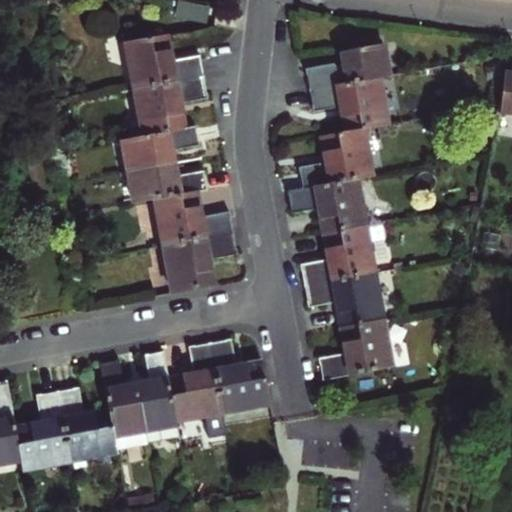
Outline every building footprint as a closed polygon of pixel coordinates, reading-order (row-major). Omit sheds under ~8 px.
[(200,55),(173,60),(168,34),(126,42),(135,90),(204,77),(200,55)] [(342,61),(305,68),(309,90),(378,77),(388,75),(382,44),(340,52),(342,61)] [(511,115),(511,71),(504,71),(499,114),(511,115)] [(181,103),(208,98),(204,77),(135,90),(144,137),(186,129),(181,103)] [(345,132),(362,129),(387,124),(378,77),(309,90),(313,111),(340,106),(345,132)] [(129,172),(175,163),(173,151),(199,146),(196,127),(186,129),(144,137),(123,141),(129,172)] [(326,162),(298,167),(302,188),(356,178),(371,175),(362,129),(345,132),(321,136),(326,162)] [(175,163),(129,172),(134,203),(156,199),(197,191),(208,189),(204,170),(177,175),(175,163)] [(323,233),(365,225),(356,178),(302,188),(287,191),(291,213),(318,208),(323,233)] [(202,217),(197,191),(156,199),(164,246),(233,233),(229,212),(202,217)] [(328,259),(300,264),(304,285),(373,272),(365,225),(323,233),(328,259)] [(233,233),(164,246),(173,293),(215,286),(210,260),(237,254),(233,233)] [(308,307),(336,302),(341,327),(382,319),(373,272),(304,285),(308,307)] [(345,353),(318,358),(322,380),(391,367),(382,319),(341,327),(345,353)] [(262,361),(236,366),(231,339),(210,343),(223,412),(270,403),(262,361)] [(223,412),(210,343),(188,347),(193,374),(168,379),(175,421),(223,412)] [(168,379),(163,351),(144,355),(149,382),(137,384),(147,444),(179,438),(175,421),(168,379)] [(137,384),(124,386),(119,360),(100,363),(109,410),(116,449),(147,444),(137,384)] [(15,428),(6,380),(0,381),(0,463),(21,459),(15,428)] [(117,452),(116,449),(109,410),(84,415),(78,388),(57,392),(70,461),(72,460),(85,458),(117,452)] [(70,461),(57,392),(36,395),(41,423),(15,428),(21,459),(23,469),(70,461)] [(85,458),(72,460),(74,469),(86,466),(85,458)]
